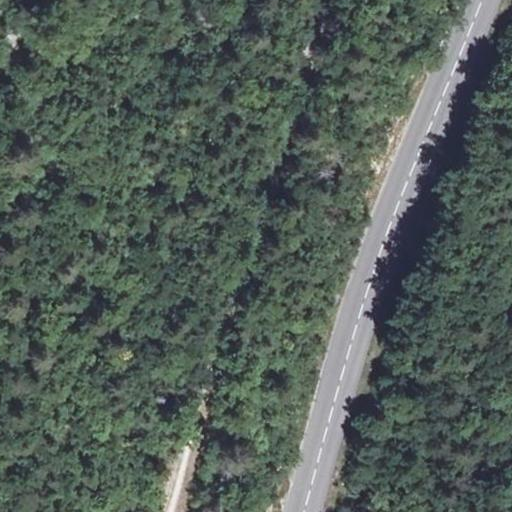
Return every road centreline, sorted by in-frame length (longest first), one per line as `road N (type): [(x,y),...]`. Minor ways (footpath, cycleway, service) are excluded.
road 1 (tertiary): [(483,0),(379,250),(305,511)]
road 2 (track): [(169,511),(312,0)]
